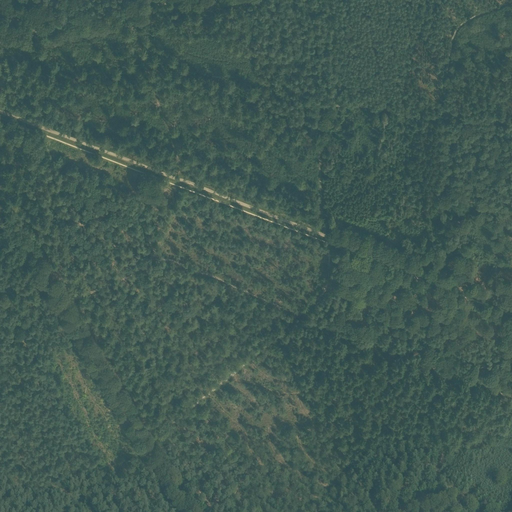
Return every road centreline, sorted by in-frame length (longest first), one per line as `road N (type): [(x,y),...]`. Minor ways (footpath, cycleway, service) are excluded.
road 1 (track): [(0,111),(511,309)]
road 2 (unknown): [(511,394),(316,322),(163,254)]
road 3 (track): [(14,217),(189,511)]
road 4 (track): [(0,38),(180,0)]
road 5 (unknown): [(163,254),(24,326),(0,318)]
